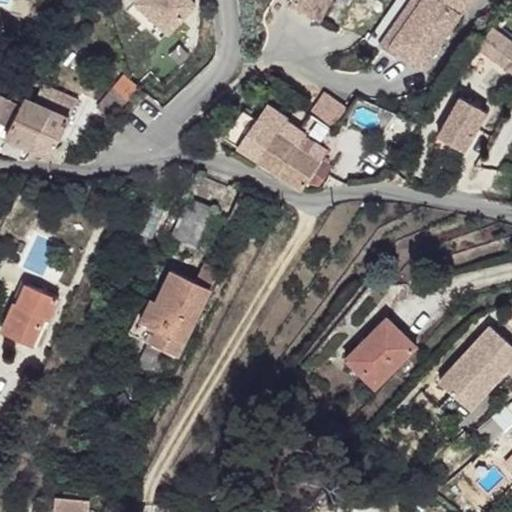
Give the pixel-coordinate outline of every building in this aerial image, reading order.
[(199,0),(136,0),(172,31),(199,0)] [(290,0),(307,12),(315,0),(290,0)] [(460,0),(399,0),(375,34),(364,26),(356,34),(382,54),(389,46),(412,64),(460,0)] [(382,0),(364,26),(375,34),(399,0),(382,0)] [(511,43),(484,25),(476,38),(493,49),(488,57),(511,72),(511,43)] [(493,49),(476,38),(471,47),(488,57),(493,49)] [(37,79),(26,100),(46,111),(60,94),(37,79)] [(114,88),(98,111),(110,122),(129,98),(114,88)] [(0,92),(0,122),(10,128),(7,137),(11,139),(27,147),(46,111),(26,100),(21,107),(12,101),(0,92)] [(311,113),(335,126),(346,105),(322,92),(311,113)] [(78,104),(60,94),(46,111),(27,147),(49,160),(78,104)] [(268,104),(258,121),(275,134),(297,150),(307,136),(286,121),(288,117),(268,104)] [(483,123),(458,107),(435,145),(460,162),(483,123)] [(224,138),(237,147),(255,120),(242,111),(224,138)] [(237,147),(259,161),(275,134),(258,121),(255,120),(237,147)] [(10,128),(0,122),(0,155),(1,156),(11,139),(7,137),(10,128)] [(338,137),(325,124),(314,136),(330,148),(338,137)] [(275,134),(259,161),(281,177),(297,150),(275,134)] [(300,152),(297,150),(281,177),(302,191),(310,181),(325,186),(336,167),(322,159),(319,164),(300,152)] [(213,213),(191,206),(178,239),(199,246),(213,213)] [(196,278),(175,268),(155,309),(149,308),(141,325),(183,344),(217,271),(203,266),(196,278)] [(59,302),(25,290),(17,310),(12,309),(2,338),(33,352),(45,325),(51,325),(59,302)] [(432,354),(395,322),(356,364),(392,398),(432,354)] [(183,344),(141,325),(135,336),(177,357),(183,344)] [(438,387),(468,413),(511,364),(511,348),(490,329),(438,387)] [(506,409),(478,435),(490,447),(511,428),(511,409),(508,413),(506,409)] [(511,462),(500,474),(511,488),(511,487),(511,462)] [(88,511),(90,501),(56,499),(54,511),(88,511)]
